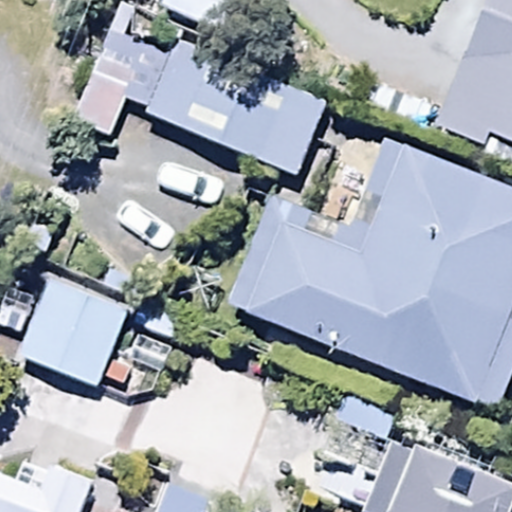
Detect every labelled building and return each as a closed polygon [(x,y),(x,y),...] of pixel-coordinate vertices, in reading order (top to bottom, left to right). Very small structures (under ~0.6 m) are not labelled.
[(243,0),(175,0),(170,12),(227,37),(243,0)] [(511,0),(498,0),(453,122),(511,144),(511,0)] [(330,113),(128,29),(101,95),(303,179),(330,113)] [(511,401),(511,191),(400,147),(358,253),(281,222),(245,313),(506,416),(511,401)] [(134,318),(50,283),(20,356),(103,391),(134,318)] [(403,417),(352,399),(339,435),(390,453),(403,417)] [(511,511),(511,490),(408,450),(383,511),(511,511)] [(0,475),(0,511),(91,511),(101,488),(58,470),(48,495),(0,475)] [(214,511),(215,511),(180,497),(174,511),(214,511)]
